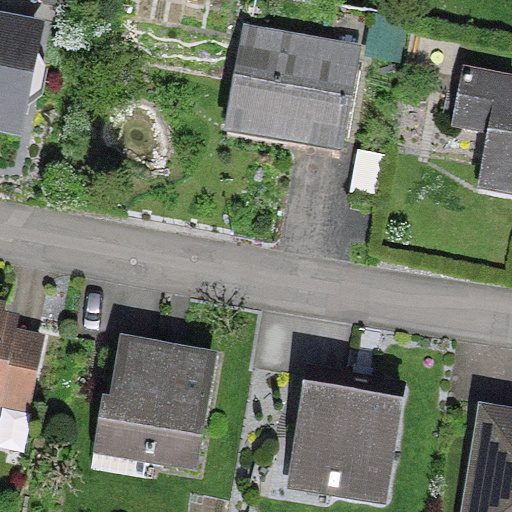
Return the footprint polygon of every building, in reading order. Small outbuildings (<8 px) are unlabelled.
[(365,56),(393,61),(399,28),(370,23),(365,56)] [(0,130),(14,134),(33,35),(0,28),(0,130)] [(282,147),(335,156),(353,53),(241,34),(225,124),(284,134),(282,147)] [(511,98),(508,97),(509,88),(457,78),(448,128),(497,137),(488,186),(511,190),(511,98)] [(0,407),(18,411),(32,345),(2,339),(4,331),(0,330),(0,407)] [(190,471),(208,365),(119,349),(103,443),(142,450),(139,462),(190,471)] [(380,505),(398,396),(304,380),(289,469),(326,475),(323,495),(380,505)] [(511,511),(511,424),(480,419),(464,511),(511,511)]
